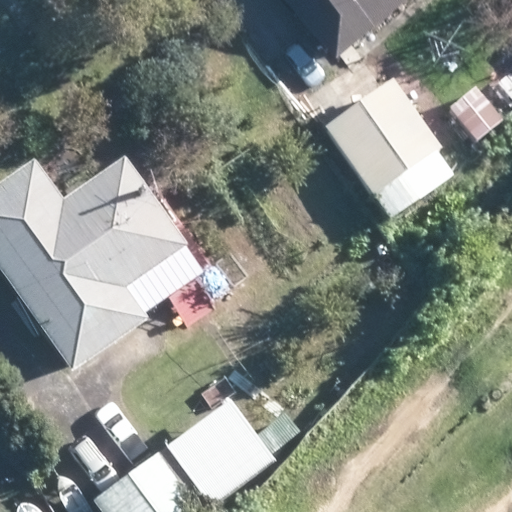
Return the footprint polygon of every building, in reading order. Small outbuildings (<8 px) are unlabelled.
[(383,35),(422,0),(289,0),(347,67),(383,35)] [(377,166),(435,125),(404,83),(347,124),(377,166)] [(511,126),(511,115),(491,87),(454,114),(481,150),(511,126)] [(78,205),(68,190),(45,160),(0,192),(0,257),(87,377),(162,322),(157,315),(170,305),(155,284),(204,248),(141,159),(101,189),(78,205)] [(150,338),(169,365),(188,352),(170,325),(150,338)] [(439,472),(453,486),(481,457),(467,443),(439,472)] [(217,511),(198,487),(171,451),(101,505),(106,511),(217,511)]
